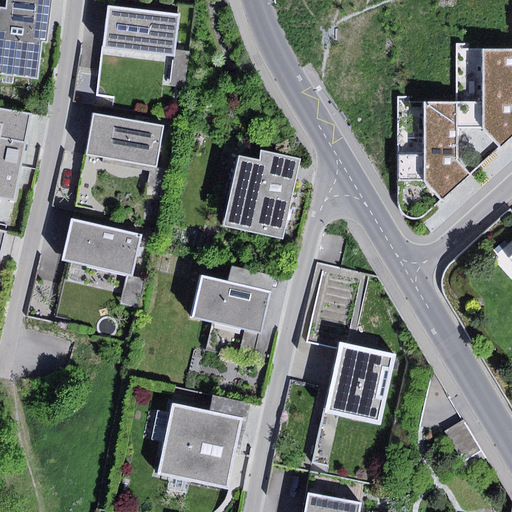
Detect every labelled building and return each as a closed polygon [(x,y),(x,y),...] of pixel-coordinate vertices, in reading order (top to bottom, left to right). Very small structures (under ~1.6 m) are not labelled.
[(52,0),(6,0),(6,7),(0,6),(0,73),(36,78),(41,41),(47,42),(52,0)] [(250,58),(226,0),(220,0),(209,5),(233,65),(250,58)] [(179,14),(106,7),(101,48),(174,56),(175,50),(179,14)] [(511,49),(484,50),(484,101),(457,102),(457,128),(482,128),(500,148),(511,137),(511,49)] [(190,51),(175,50),(174,56),(170,87),(185,88),(190,51)] [(426,153),(399,153),(399,181),(424,181),(442,201),(471,175),(458,160),(457,128),(457,102),(426,103),(426,153)] [(30,115),(0,109),(0,196),(14,200),(30,115)] [(163,127),(93,114),(85,157),(150,169),(155,170),(163,127)] [(238,156),(223,227),(284,241),(301,160),(261,152),(259,161),(238,156)] [(155,170),(150,169),(145,196),(164,199),(169,173),(155,170)] [(78,220),(72,219),(62,259),(69,260),(128,274),(134,276),(144,235),(78,220)] [(231,266),(227,282),(271,292),(275,277),(231,266)] [(134,276),(128,274),(120,303),(139,308),(146,279),(134,276)] [(202,277),(193,318),(213,323),(261,334),(271,292),(227,282),(202,277)] [(261,334),(213,323),(206,351),(255,362),(261,334)] [(398,354),(339,341),(312,463),(327,466),(338,415),(382,425),(398,354)] [(213,397),(209,413),(242,420),(246,404),(213,397)] [(176,406),(162,475),(228,488),(242,420),(209,413),(176,406)] [(464,421),(445,432),(468,470),(486,459),(464,421)] [(360,511),(361,504),(309,494),(306,508),(305,511),(360,511)]
